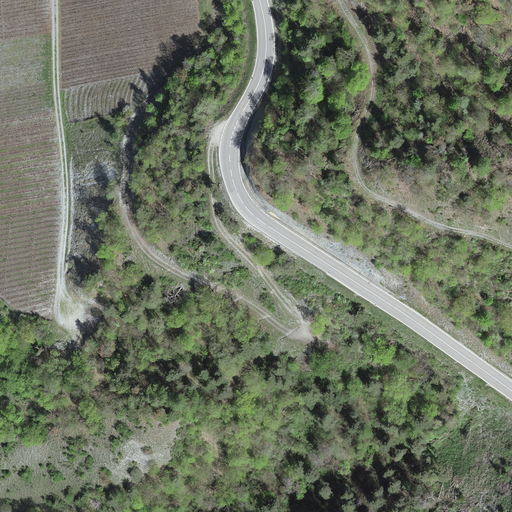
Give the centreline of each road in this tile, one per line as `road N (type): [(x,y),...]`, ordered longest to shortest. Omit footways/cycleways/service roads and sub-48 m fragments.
road 1 (tertiary): [(511,390),(240,198),(230,140),(264,66),(260,0)]
road 2 (track): [(234,129),(211,145),(211,204),(217,224),(296,316),(292,330),(141,250),(87,176),(65,185)]
road 3 (track): [(55,0),(65,185),(56,315),(80,326)]
